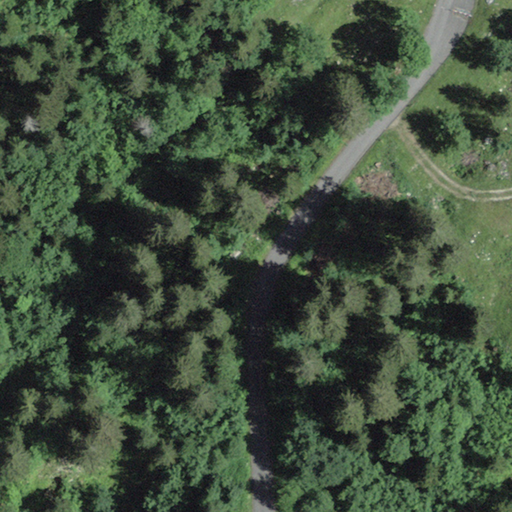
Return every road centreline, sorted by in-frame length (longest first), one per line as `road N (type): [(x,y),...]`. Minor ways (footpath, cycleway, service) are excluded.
road 1 (unclassified): [(454,0),(418,77),(333,173),(270,274),(260,321),(267,511)]
road 2 (track): [(389,110),(449,184),(467,193),(511,191)]
